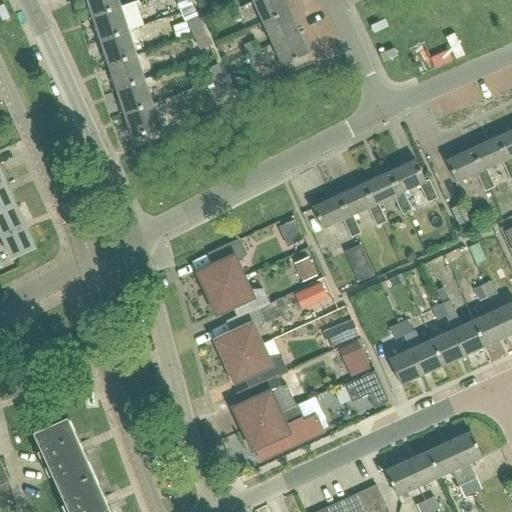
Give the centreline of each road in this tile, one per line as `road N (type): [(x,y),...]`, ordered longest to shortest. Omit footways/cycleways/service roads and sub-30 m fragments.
road 1 (unclassified): [(221,511),(494,392)]
road 2 (unclassified): [(217,511),(134,238)]
road 3 (unclassified): [(134,238),(380,113)]
road 4 (unclassified): [(134,238),(25,0)]
road 5 (unclassified): [(83,268),(114,399),(156,511)]
road 6 (unclassified): [(0,75),(83,268)]
road 7 (unclassified): [(380,113),(511,57)]
road 8 (residential): [(380,113),(329,0)]
